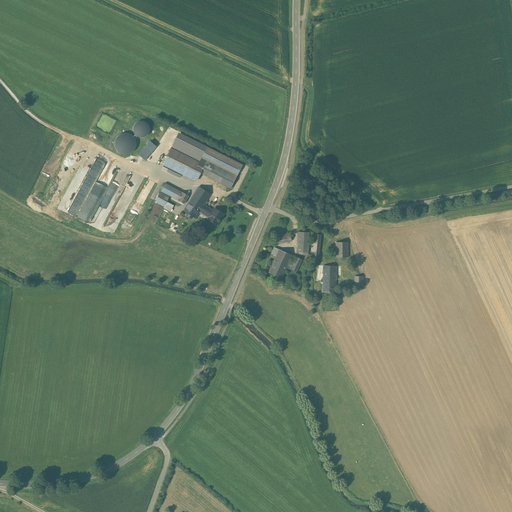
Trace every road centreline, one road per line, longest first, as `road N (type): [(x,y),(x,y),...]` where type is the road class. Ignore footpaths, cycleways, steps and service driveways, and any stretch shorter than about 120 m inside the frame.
road 1 (secondary): [(267,206),(196,378),(154,437)]
road 2 (unclassified): [(267,206),(313,222),(511,186)]
road 3 (secondary): [(296,0),(294,104),(267,206)]
road 4 (secondary): [(154,437),(86,477),(0,483)]
